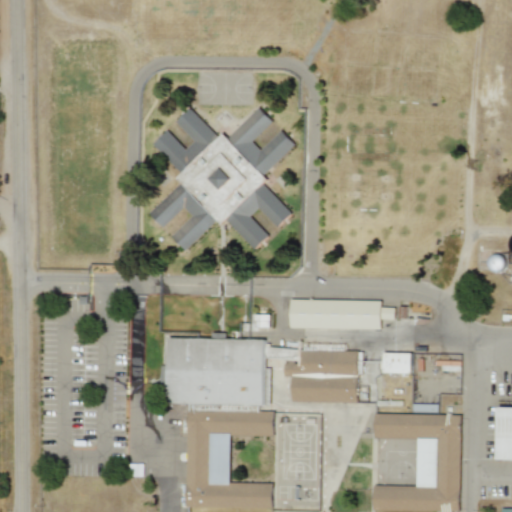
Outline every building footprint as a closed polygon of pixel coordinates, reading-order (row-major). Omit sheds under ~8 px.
[(151,211),(182,181),(177,175),(182,171),(154,142),(169,130),(187,148),(196,140),(177,120),(191,106),(219,135),(223,130),(228,135),(260,105),(275,121),(254,140),(262,149),(282,129),(296,144),(265,174),(268,178),(264,182),(293,213),(279,225),(260,207),(251,215),(269,234),(255,247),(227,219),(222,223),(219,219),(187,249),(173,234),(193,214),(185,207),(165,227),(151,211)] [(292,326),(292,299),(383,300),(382,328),(292,326)] [(170,403),(171,337),(268,339),(267,404),(170,403)] [(294,400),(294,375),(286,375),(286,359),(271,356),(271,344),(300,348),(360,349),(359,401),(294,400)] [(384,371),(384,351),(413,351),(412,372),(384,371)] [(511,457),(498,457),(499,404),(511,404),(511,457)] [(275,410),(275,435),(233,435),(231,482),(274,482),(273,507),(189,506),(189,410),(275,410)] [(377,412),(463,414),(461,510),(375,510),(376,485),(438,486),(439,438),(377,438),(377,412)] [(143,464),(128,463),(128,476),(143,476),(143,464)]
